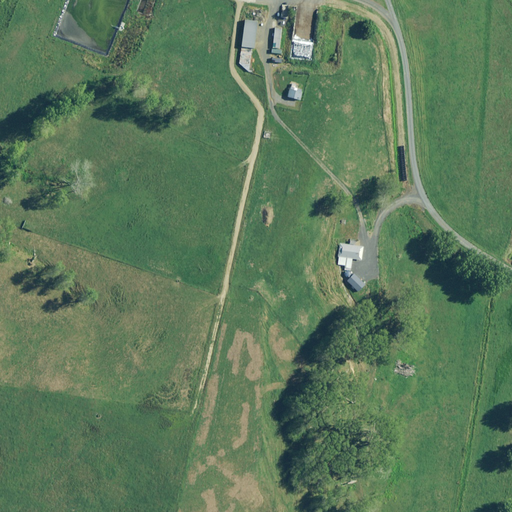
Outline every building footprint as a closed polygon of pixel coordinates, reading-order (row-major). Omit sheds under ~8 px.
[(259,21),(246,19),(243,46),(256,48),(259,21)] [(281,53),(282,53),(283,49),(281,49),(283,28),(276,27),(273,48),(273,52),(276,52),(275,57),(273,57),(272,62),(283,63),(283,58),(281,58),(281,53)] [(315,34),(295,32),(292,57),(312,59),(315,34)] [(252,51),(242,50),(240,64),(250,71),(252,51)] [(303,89),(291,86),(289,97),(301,99),(303,89)] [(350,239),(350,244),(341,243),(339,264),(346,265),(346,267),(352,267),(353,258),(363,259),(364,246),(360,245),(361,240),(350,239)] [(354,272),(353,273),(349,269),(344,274),(348,278),(346,281),(358,293),(366,284),(354,272)]
